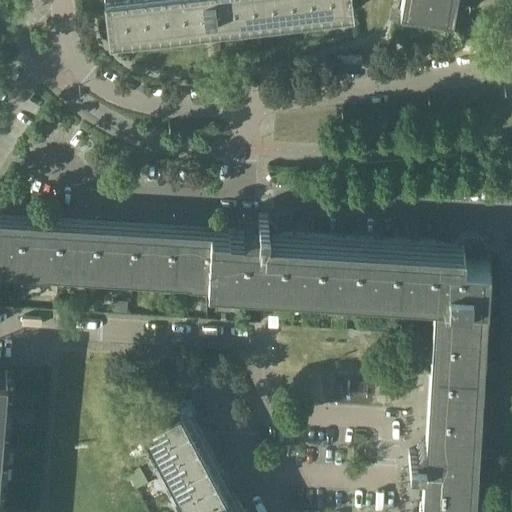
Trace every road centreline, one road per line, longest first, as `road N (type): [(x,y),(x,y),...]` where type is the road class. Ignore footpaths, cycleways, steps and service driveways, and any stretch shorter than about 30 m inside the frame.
road 1 (residential): [(0,325),(244,337),(257,351),(255,472),(276,511)]
road 2 (residential): [(509,217),(243,205)]
road 3 (residential): [(247,106),(511,72)]
road 4 (residential): [(243,205),(87,198),(39,158)]
road 5 (residential): [(73,59),(90,79),(141,103),(247,106)]
